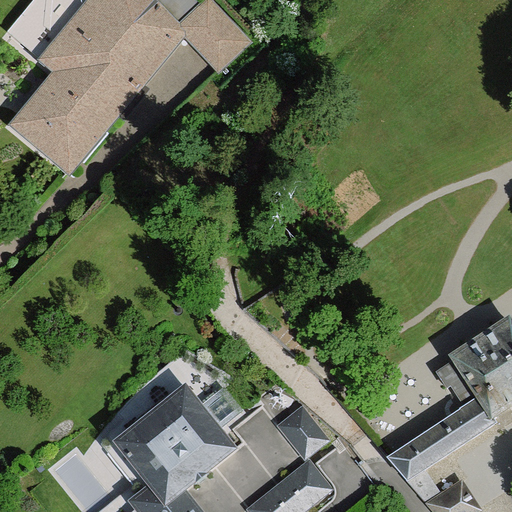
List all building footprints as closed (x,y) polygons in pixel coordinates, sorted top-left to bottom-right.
[(57,75),(13,127),(70,172),(184,35),(219,72),(252,42),(209,1),(178,30),(146,0),(95,0),(41,63),(57,75)] [(391,461),(434,511),(481,511),(464,485),(444,498),(428,473),(492,431),(498,427),(495,422),(511,411),(511,328),(438,375),(449,391),(453,389),(467,410),(398,457),(391,461)] [(182,388),(113,439),(151,486),(131,501),(139,511),(200,511),(183,490),(232,452),(216,431),(243,413),(225,390),(199,409),(182,388)] [(280,425),(305,457),(327,440),(302,408),(280,425)] [(308,462),(249,509),(251,511),(301,511),(330,489),(308,462)]
